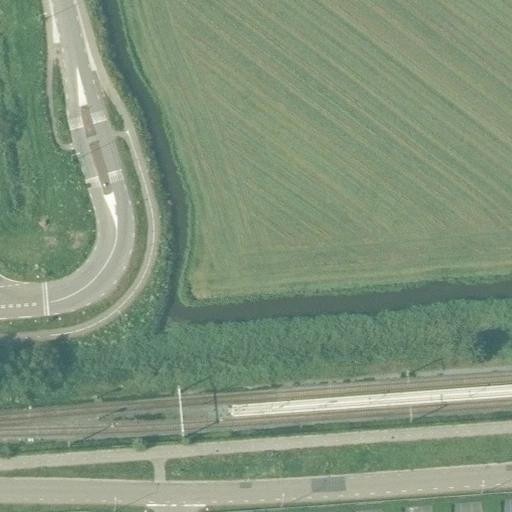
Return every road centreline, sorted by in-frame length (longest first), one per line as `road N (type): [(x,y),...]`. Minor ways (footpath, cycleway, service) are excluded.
road 1 (unclassified): [(0,492),(207,495),(511,476)]
road 2 (tertiary): [(116,234),(122,201),(74,58)]
road 3 (tertiary): [(74,58),(70,96),(80,144),(116,234)]
road 4 (tertiary): [(0,308),(44,304),(90,285),(107,266),(116,234)]
